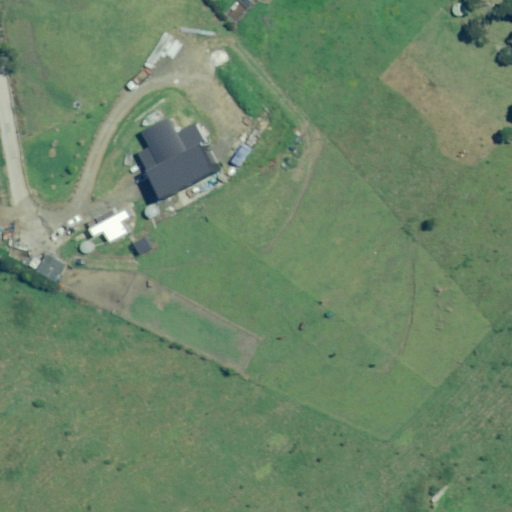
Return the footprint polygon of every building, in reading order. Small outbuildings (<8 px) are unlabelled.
[(153,209),(137,217),(142,228),(158,220),(153,209)] [(135,219),(131,211),(95,230),(99,238),(108,233),(114,244),(132,234),(126,223),(135,219)] [(39,239),(16,232),(11,247),(35,254),(39,239)] [(147,238),(135,244),(142,257),(154,251),(147,238)] [(67,267),(50,257),(40,273),(58,283),(67,267)]
